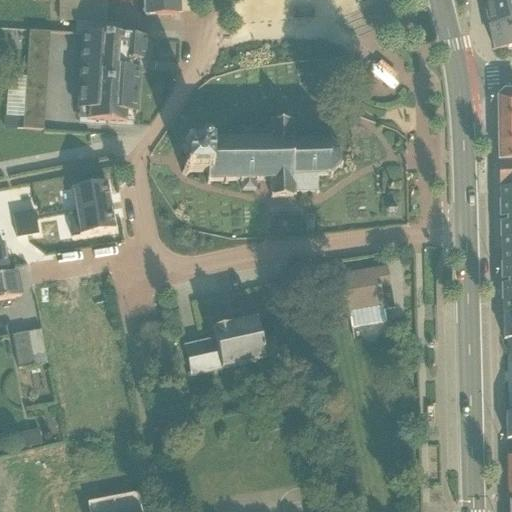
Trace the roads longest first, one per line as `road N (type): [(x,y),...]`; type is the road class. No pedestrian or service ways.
road 1 (residential): [(150,276),(193,280),(465,232)]
road 2 (residential): [(196,0),(189,73),(139,168),(150,276)]
road 3 (primary): [(472,511),(465,232)]
road 4 (primary): [(465,232),(456,82)]
